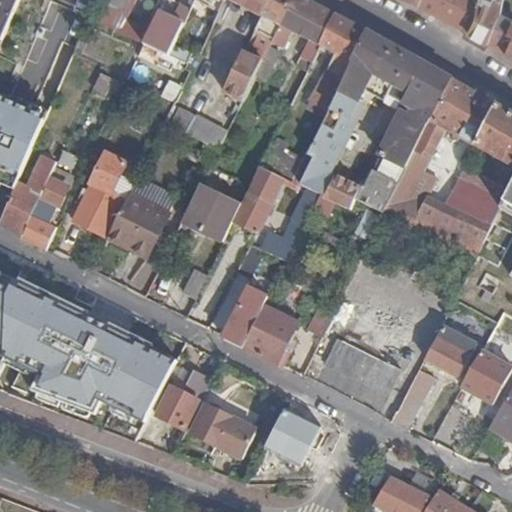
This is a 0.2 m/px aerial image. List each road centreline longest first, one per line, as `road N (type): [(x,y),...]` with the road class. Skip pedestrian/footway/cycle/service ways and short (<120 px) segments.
road 1 (residential): [(0,234),(366,425)]
road 2 (primary): [(225,511),(0,419)]
road 3 (residential): [(352,0),(511,92)]
road 4 (residential): [(366,425),(511,498)]
